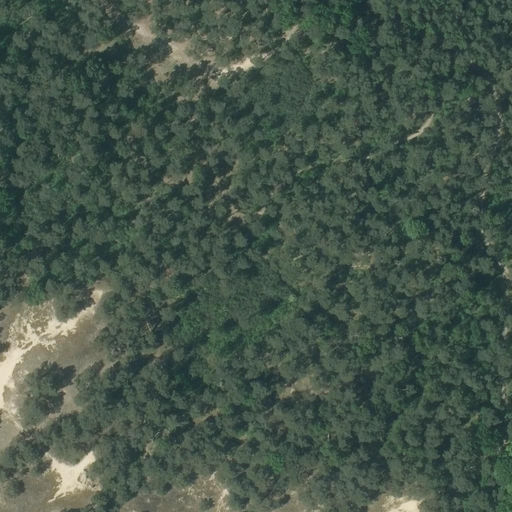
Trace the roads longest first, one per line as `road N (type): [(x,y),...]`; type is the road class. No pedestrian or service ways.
road 1 (unknown): [(477,511),(500,447),(511,325),(484,198),(496,130),(477,111),(445,104),(405,139),(311,161),(243,208),(212,207),(56,98),(45,94),(0,119)]
road 2 (track): [(496,130),(493,96),(471,65),(392,20),(376,0)]
